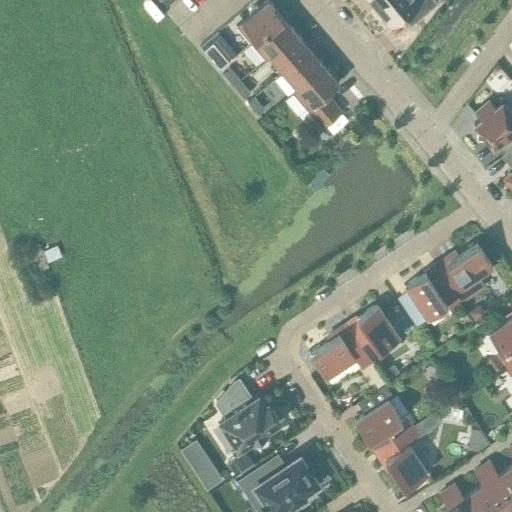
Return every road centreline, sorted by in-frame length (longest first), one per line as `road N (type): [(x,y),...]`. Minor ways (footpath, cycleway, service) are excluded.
road 1 (residential): [(389,511),(290,356),(294,332),(485,203)]
road 2 (residential): [(432,135),(314,0)]
road 3 (residential): [(432,135),(511,15)]
